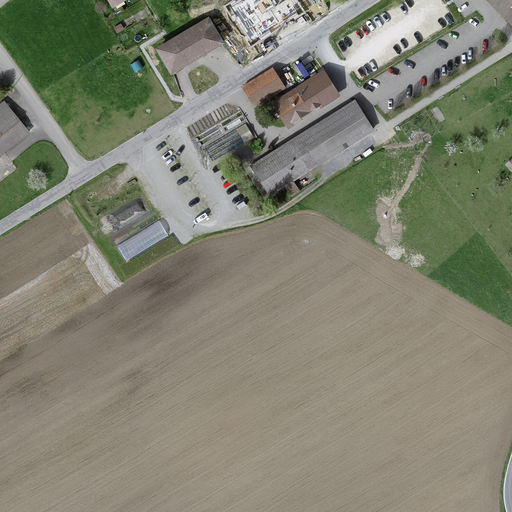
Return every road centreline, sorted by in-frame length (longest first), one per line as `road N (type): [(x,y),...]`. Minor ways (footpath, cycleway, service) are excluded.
road 1 (tertiary): [(365,0),(85,175)]
road 2 (track): [(129,147),(175,223),(194,227),(278,206),(377,140),(383,127)]
road 3 (track): [(511,45),(383,127)]
road 4 (residential): [(0,57),(85,175)]
